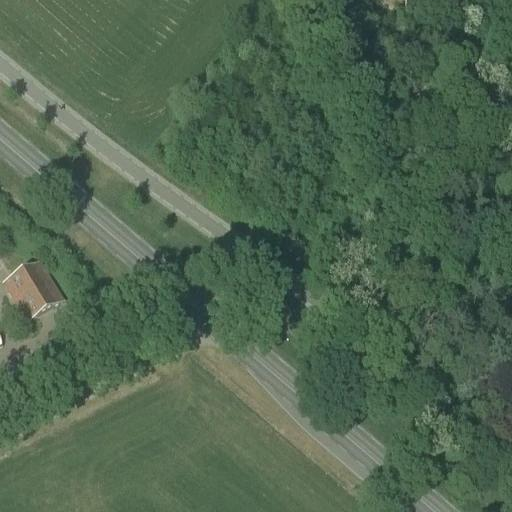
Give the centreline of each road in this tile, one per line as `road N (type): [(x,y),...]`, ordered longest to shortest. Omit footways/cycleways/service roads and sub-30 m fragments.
road 1 (unclassified): [(511,459),(390,355),(286,283),(207,247),(0,81)]
road 2 (primary): [(438,511),(0,135)]
road 3 (unknown): [(315,303),(511,291)]
